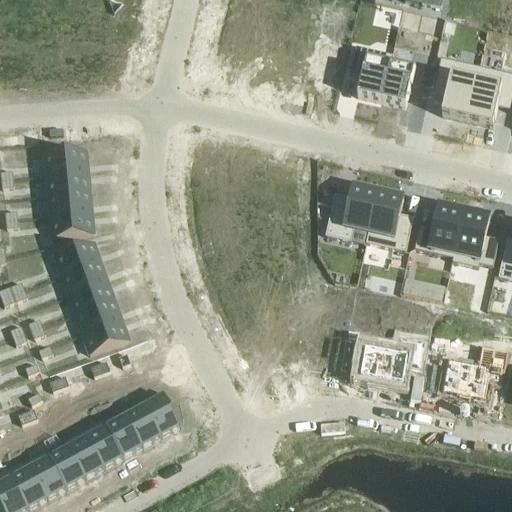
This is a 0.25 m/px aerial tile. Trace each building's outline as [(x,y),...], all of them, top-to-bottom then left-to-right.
[(0,0),(0,22),(5,23),(8,0),(0,0)] [(8,0),(5,23),(27,26),(28,26),(30,8),(29,8),(30,0),(8,0)] [(30,0),(29,8),(30,8),(51,11),(52,0),(30,0)] [(52,0),(51,11),(72,14),(73,0),(52,0)] [(73,0),(72,14),(93,17),(95,0),(73,0)] [(95,0),(93,17),(115,20),(117,0),(95,0)] [(117,0),(115,20),(138,23),(141,0),(117,0)] [(423,0),(422,9),(441,12),(442,0),(423,0)] [(245,14),(239,37),(280,48),(286,25),(295,27),(298,15),(275,8),(272,21),(245,14)] [(239,37),(234,60),(260,67),(257,79),(280,85),(284,73),(274,70),(280,48),(239,37)] [(356,52),(350,78),(362,80),(361,85),(357,102),(381,107),(392,60),(356,52)] [(392,60),(381,107),(405,112),(415,69),(392,64),(393,60),(392,60)] [(441,63),(435,90),(448,93),(442,121),(467,126),(479,72),(441,63)] [(511,79),(479,72),(467,126),(493,132),(499,105),(511,107),(511,79)] [(86,156),(44,160),(46,181),(88,177),(86,156)] [(12,176),(0,178),(1,186),(13,184),(12,176)] [(240,192),(213,196),(217,219),(258,213),(255,190),(264,189),(262,176),(238,179),(240,192)] [(88,177),(46,181),(48,202),(90,198),(88,177)] [(13,184),(1,186),(2,194),(14,192),(13,184)] [(332,211),(325,241),(350,247),(353,234),(368,238),(366,248),(367,248),(378,197),(353,191),(348,214),(332,211)] [(378,197),(367,248),(406,257),(412,229),(398,226),(404,203),(378,197)] [(90,198),(48,202),(50,222),(92,218),(90,198)] [(420,231),(414,254),(453,263),(452,267),(464,216),(439,210),(433,234),(420,231)] [(258,213),(217,219),(220,243),(247,239),(249,252),(273,248),(271,235),(262,236),(258,213)] [(464,216),(452,267),(478,273),(479,269),(493,272),(499,245),(485,241),(489,222),(464,216)] [(17,217),(5,218),(6,226),(18,225),(17,217)] [(92,218),(50,222),(52,243),(94,239),(92,218)] [(18,225),(6,226),(6,234),(19,233),(18,225)] [(93,248),(54,262),(61,282),(101,268),(93,248)] [(511,253),(505,252),(498,282),(511,285),(511,253)] [(101,268),(61,282),(68,302),(108,287),(101,268)] [(268,297),(244,310),(256,331),(292,311),(281,290),(290,286),(283,274),(262,286),(268,297)] [(403,298),(421,302),(425,287),(406,283),(403,298)] [(108,287),(68,302),(75,321),(115,307),(108,287)] [(21,288),(10,292),(13,300),(24,296),(21,288)] [(10,292),(0,296),(0,300),(1,304),(13,300),(10,292)] [(24,296),(13,300),(16,308),(27,303),(24,296)] [(13,300),(1,304),(4,312),(16,308),(13,300)] [(115,307),(75,321),(82,340),(122,326),(115,307)] [(292,311),(256,331),(267,352),(291,339),(297,350),(318,338),(312,327),(304,331),(292,311)] [(39,325),(28,329),(31,337),(42,332),(39,325)] [(122,326),(82,340),(89,360),(129,346),(122,326)] [(22,332),(10,336),(13,344),(24,339),(22,332)] [(42,332),(31,337),(34,344),(45,340),(42,332)] [(24,339),(13,344),(16,351),(27,347),(24,339)] [(365,354),(360,382),(403,390),(406,370),(419,373),(423,349),(401,345),(398,360),(365,354)] [(50,352),(39,356),(42,364),(53,359),(50,352)] [(447,364),(441,396),(457,399),(457,401),(468,403),(468,401),(484,404),(488,384),(504,387),(509,360),(485,356),(482,370),(447,364)] [(36,369),(25,374),(28,381),(39,377),(36,369)] [(162,397),(142,408),(161,444),(181,433),(162,397)] [(38,398),(28,404),(32,411),(42,405),(38,398)] [(142,408),(123,418),(143,454),(161,444),(142,408)] [(103,424),(102,424),(124,464),(143,454),(123,418),(105,427),(103,424)] [(102,424),(83,434),(105,475),(124,464),(102,424)] [(83,434),(64,445),(86,485),(105,475),(83,434)] [(46,454),(45,455),(67,495),(86,485),(64,445),(63,445),(67,453),(50,463),(46,454)] [(45,455),(26,465),(48,506),(67,495),(45,455)] [(26,465),(7,475),(26,511),(36,511),(48,506),(26,465)] [(26,511),(7,475),(0,479),(0,510),(1,511),(26,511)]
